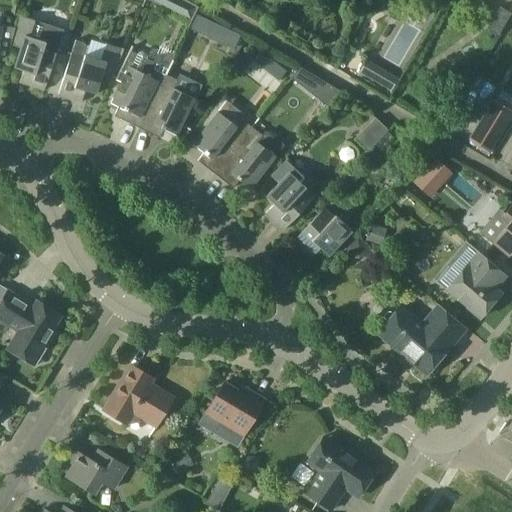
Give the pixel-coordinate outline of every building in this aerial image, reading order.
[(184,0),(178,15),(190,21),(197,7),(185,0),(184,0)] [(499,6),(487,28),(498,34),(511,13),(499,6)] [(65,30),(36,21),(20,15),(11,44),(21,48),(14,68),(25,71),(21,83),(44,90),(65,30)] [(241,36),(197,16),(191,30),(234,51),(241,36)] [(75,40),(58,95),(81,102),(85,91),(96,94),(102,73),(112,76),(121,47),(103,42),(98,59),(84,55),(86,50),(85,46),(82,42),(75,40)] [(148,56),(146,53),(143,51),(140,52),(137,54),(131,50),(116,79),(122,82),(112,103),(124,109),(119,118),(140,128),(166,75),(174,59),(171,57),(158,58),(155,63),(148,59),(148,56)] [(286,70),(275,61),(268,70),(279,79),(286,70)] [(310,93),(320,79),(300,67),(291,78),(292,78),(310,93)] [(179,81),(166,75),(140,128),(160,138),(164,129),(177,135),(201,87),(181,77),(179,81)] [(511,110),(511,96),(502,90),(496,100),(511,110)] [(511,111),(493,99),(468,140),(490,153),(511,117),(511,111)] [(198,161),(215,174),(252,127),(241,119),(236,126),(218,112),(193,144),(204,153),(198,161)] [(367,152),(388,130),(375,118),(354,139),(367,152)] [(263,136),(252,127),(215,174),(233,188),(240,180),(251,189),(275,157),(257,143),(263,136)] [(413,182),(432,199),(447,182),(443,179),(449,171),(435,158),(413,182)] [(279,184),(266,197),(274,205),(266,214),(284,230),(314,199),(305,190),(306,188),(301,183),(305,178),(287,161),(272,177),(279,184)] [(482,233),(493,243),(509,256),(511,254),(511,205),(502,217),(499,214),(482,233)] [(340,242),(347,249),(358,237),(351,231),(351,230),(335,215),(333,217),(324,208),(294,240),(312,257),(320,248),(328,256),(340,242)] [(386,228),(371,223),(365,240),(380,245),(386,228)] [(368,247),(358,237),(347,249),(347,256),(369,254),(368,247)] [(506,275),(478,252),(446,290),(480,318),(501,293),(496,288),(506,275)] [(0,321),(17,332),(7,349),(35,367),(46,349),(43,347),(62,316),(37,301),(34,306),(8,290),(3,299),(0,297),(0,321)] [(439,306),(423,326),(400,306),(393,314),(391,312),(388,312),(382,319),(383,321),(385,324),(378,332),(427,374),(449,347),(465,327),(439,306)] [(127,424),(133,414),(156,427),(174,397),(151,384),(154,379),(130,364),(103,410),(127,424)] [(224,382),(206,414),(221,423),(224,419),(246,432),(265,399),(248,389),(245,394),(224,382)] [(375,472),(324,437),(307,462),(320,472),(305,493),(331,511),(346,489),(358,497),(375,472)] [(114,488),(127,466),(105,453),(98,464),(78,451),(71,462),(73,464),(66,476),(94,493),(102,481),(114,488)] [(193,465),(187,452),(171,461),(178,473),(193,465)] [(259,463),(255,456),(247,456),(243,463),(247,469),(255,469),(259,463)] [(219,479),(213,490),(226,497),(232,486),(219,479)]
